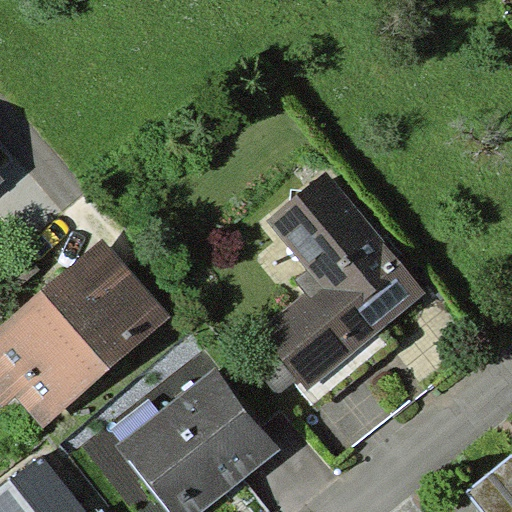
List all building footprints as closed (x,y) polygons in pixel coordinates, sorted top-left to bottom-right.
[(0,168),(0,202),(17,188),(0,168)] [(340,190),(289,231),(339,294),(276,343),(319,397),(391,340),(369,313),(411,281),(340,190)] [(161,320),(100,250),(0,336),(0,369),(44,421),(161,320)] [(219,511),(289,453),(224,378),(129,458),(175,511),(219,511)] [(83,511),(42,459),(0,491),(0,511),(83,511)] [(511,511),(511,466),(469,501),(477,511),(511,511)]
